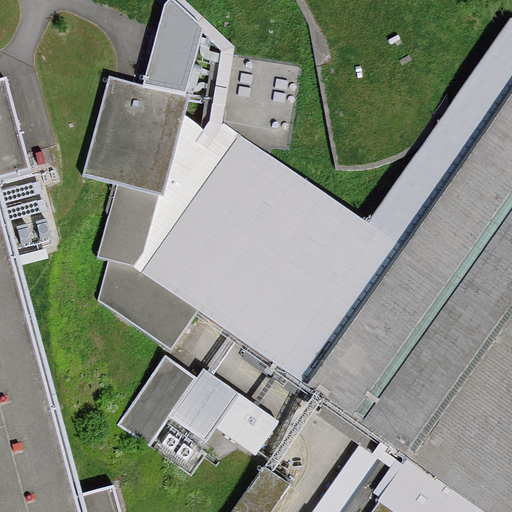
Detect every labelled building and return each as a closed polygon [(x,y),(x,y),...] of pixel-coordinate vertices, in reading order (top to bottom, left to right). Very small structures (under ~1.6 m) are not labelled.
[(511,23),(371,224),(511,321),(511,23)] [(235,53),(217,51),(202,127),(205,129),(214,120),(226,123),(274,156),(277,150),(291,151),(303,65),(235,53)] [(110,78),(85,176),(120,186),(162,199),(184,114),(189,100),(110,78)] [(74,499),(0,213),(0,177),(29,169),(6,79),(0,80),(0,511),(122,511),(116,487),(74,499)] [(334,415),(471,511),(511,511),(511,321),(371,224),(274,156),(226,123),(214,120),(205,129),(202,127),(184,114),(162,199),(120,186),(98,258),(112,261),(101,301),(173,353),(199,319),(334,415)] [(200,378),(167,356),(122,425),(153,448),(172,419),(200,378)] [(217,426),(240,392),(205,369),(200,378),(172,419),(205,442),(217,426)] [(240,392),(217,426),(257,457),(280,421),(240,392)] [(343,511),(383,458),(365,445),(317,511),(343,511)] [(468,511),(390,458),(352,511),(468,511)] [(238,511),(276,511),(294,486),(268,469),(238,511)]
